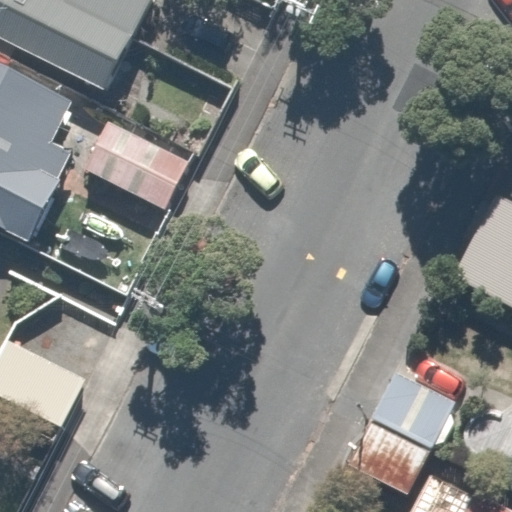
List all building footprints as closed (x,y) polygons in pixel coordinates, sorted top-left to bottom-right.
[(140,0),(0,0),(0,53),(89,100),(140,0)] [(0,235),(22,247),(64,166),(156,215),(184,163),(0,66),(0,235)] [(511,92),(494,129),(511,137),(511,92)] [(511,173),(500,166),(476,208),(486,214),(450,278),(511,313),(511,173)] [(89,363),(14,322),(0,348),(0,403),(52,432),(89,363)] [(448,410),(392,381),(350,462),(406,491),(448,410)] [(511,437),(490,480),(511,491),(511,437)] [(490,511),(428,477),(408,511),(490,511)]
